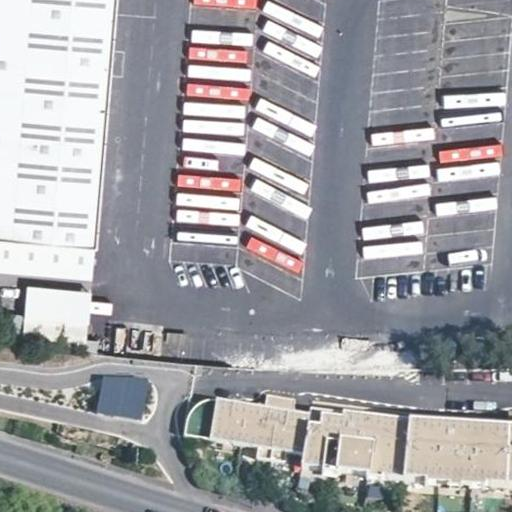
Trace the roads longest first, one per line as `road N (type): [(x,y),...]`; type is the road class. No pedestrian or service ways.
road 1 (residential): [(0,377),(71,381),(112,367),(176,377),(156,431),(195,511)]
road 2 (primary): [(0,453),(189,511)]
